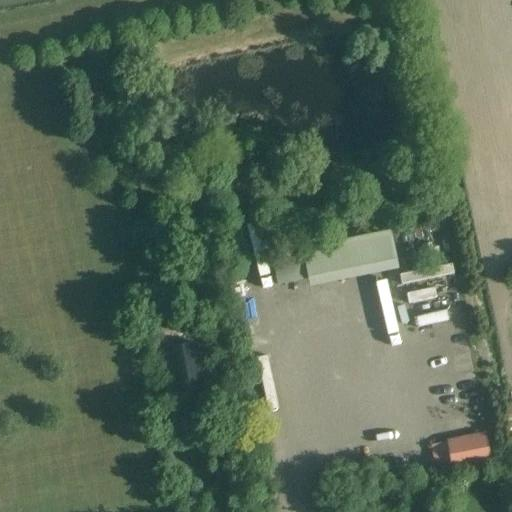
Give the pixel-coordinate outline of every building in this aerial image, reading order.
[(104,92),(82,95),(86,119),(103,116),(102,112),(107,111),(104,92)] [(297,245),(303,284),(393,270),(387,230),(297,245)] [(399,272),(407,314),(422,312),(420,299),(435,296),(432,277),(451,274),(448,262),(399,272)] [(263,310),(248,313),(254,343),(269,340),(263,310)] [(435,328),(438,340),(415,346),(418,358),(464,347),(459,322),(435,328)] [(485,435),(450,442),(455,468),(490,461),(485,435)] [(190,471),(183,472),(184,481),(192,480),(190,471)] [(275,493),(276,511),(290,511),(288,492),(275,493)]
